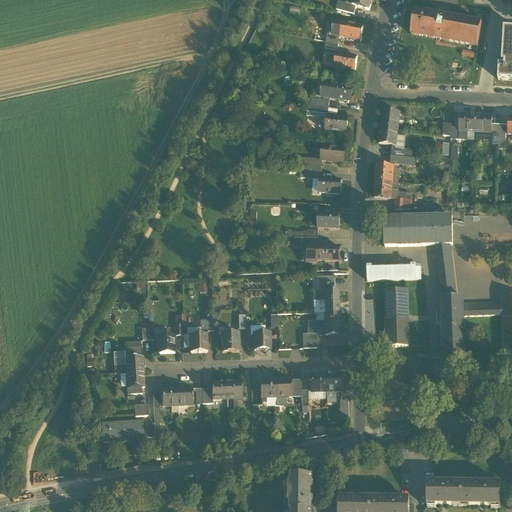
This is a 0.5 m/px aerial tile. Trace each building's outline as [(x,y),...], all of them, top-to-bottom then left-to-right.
[(352,8),(352,6),(353,0),(347,0),(346,4),(338,2),(336,10),(344,12),(346,6),(352,8)] [(371,2),(364,0),(353,0),(352,6),(356,7),(369,11),(371,2)] [(344,12),(354,15),(356,7),(352,6),(352,8),(346,6),(344,12)] [(411,35),(477,47),(482,24),(415,11),(411,35)] [(340,38),(340,37),(339,37),(342,24),(342,23),(332,21),(329,36),(340,38)] [(363,28),(342,24),(339,37),(340,37),(360,41),(363,28)] [(511,29),(504,29),(502,63),(504,63),(504,66),(499,66),(498,80),(511,81),(511,29)] [(336,51),(337,45),(326,43),(325,49),(336,51)] [(324,67),(334,68),(336,55),(327,53),(324,67)] [(336,55),(334,68),(355,72),(357,58),(336,55)] [(316,97),(322,98),(324,85),(330,86),(330,83),(318,81),(316,97)] [(331,86),(330,86),(324,85),(322,98),(330,99),(351,103),(353,89),(331,86)] [(312,100),(311,106),(328,108),(329,102),(312,100)] [(327,117),(328,108),(311,106),(308,105),(307,115),(327,117)] [(383,112),(381,128),(398,131),(400,114),(383,112)] [(461,132),(475,133),(476,116),(460,115),(459,129),(459,132),(461,132)] [(492,117),(476,116),(475,133),(491,134),(491,125),(492,117)] [(325,131),(347,133),(348,120),(327,117),(325,131)] [(444,125),(443,137),(451,138),(451,129),(452,125),(444,125)] [(492,145),(498,145),(499,125),(491,125),(491,134),(493,134),(492,145)] [(499,125),(498,145),(505,145),(505,135),(508,135),(508,126),(499,125)] [(397,135),(398,131),(381,128),(379,144),(396,147),(397,135)] [(451,143),(460,144),(460,140),(461,132),(459,132),(459,129),(451,129),(451,138),(451,143)] [(461,132),(460,140),(475,141),(475,133),(461,132)] [(396,147),(395,149),(404,150),(405,136),(397,135),(396,147)] [(322,162),(343,164),(345,151),(323,148),(322,162)] [(392,149),(392,157),(406,158),(406,150),(404,150),(395,149),(392,149)] [(416,160),(406,158),(392,157),(390,165),(395,166),(415,168),(416,160)] [(306,160),(305,171),(321,173),(322,162),(306,160)] [(377,167),(375,183),(392,184),(393,168),(390,168),(377,167)] [(320,180),(321,173),(305,171),(304,179),(320,180)] [(319,193),(341,195),(341,181),(320,180),(319,193)] [(391,200),(392,184),(375,183),(374,199),(391,200)] [(395,200),(395,211),(412,210),(412,200),(395,200)] [(317,228),(318,215),(309,215),(309,228),(317,228)] [(317,228),(339,229),(340,215),(318,215),(317,228)] [(385,220),(385,247),(436,246),(444,246),(450,246),(452,245),(452,218),(385,220)] [(293,248),(307,248),(307,247),(318,247),(318,239),(299,238),(293,238),(293,248)] [(254,244),(249,251),(255,256),(260,248),(254,244)] [(457,299),(450,299),(444,246),(436,246),(443,300),(442,300),(444,371),(465,370),(463,317),(503,316),(504,362),(511,361),(511,297),(502,298),(503,303),(503,309),(463,310),(463,304),(463,299),(457,299)] [(450,246),(444,246),(450,299),(457,299),(450,246)] [(307,263),(317,263),(317,262),(339,262),(339,247),(318,247),(307,247),(307,248),(307,263)] [(421,268),(367,270),(367,281),(421,280),(421,268)] [(318,278),(318,293),(325,292),(334,292),(333,278),(318,278)] [(385,291),(387,348),(409,347),(407,291),(385,291)] [(325,292),(318,293),(313,293),(313,302),(325,302),(325,292)] [(325,302),(325,314),(326,335),(326,336),(339,336),(339,314),(338,292),(334,292),(325,292),(325,302)] [(325,302),(313,302),(314,314),(316,314),(325,314),(325,302)] [(317,335),(326,335),(325,314),(316,314),(316,324),(309,324),(309,335),(317,335)] [(254,334),(265,334),(265,327),(250,327),(250,337),(254,337),(254,334)] [(222,337),(222,335),(233,335),(233,329),(218,329),(218,337),(222,337)] [(254,337),(254,351),(271,351),(270,333),(265,334),(254,334),(254,337)] [(222,337),(223,352),(239,352),(238,334),(233,335),(222,335),(222,337)] [(303,335),(303,349),(317,349),(317,336),(317,335),(309,335),(303,335)] [(191,349),(191,353),(207,353),(207,336),(201,336),(190,336),(191,349)] [(158,337),(158,355),(175,354),(174,337),(158,337)] [(125,353),(125,359),(142,358),(142,349),(125,349),(125,353)] [(125,359),(125,353),(113,354),(114,367),(125,367),(125,359)] [(125,367),(126,374),(143,373),(142,358),(125,359),(125,367)] [(94,367),(94,359),(86,360),(86,368),(94,367)] [(125,367),(114,367),(114,375),(120,375),(126,374),(125,367)] [(144,388),(143,373),(126,374),(127,388),(127,389),(142,388),(144,388)] [(340,375),(326,376),(326,393),(335,392),(341,392),(340,375)] [(311,393),(326,393),(326,376),(310,376),(311,391),(311,393)] [(266,399),(276,398),(276,381),(261,382),(262,399),(266,399)] [(276,381),(276,398),(283,398),(286,398),(292,398),(291,381),(276,381)] [(292,398),(301,398),(301,392),(301,381),(291,381),(292,398)] [(211,384),(211,390),(212,401),(227,400),(226,383),(211,384)] [(241,383),(226,383),(227,400),(233,400),(242,400),(242,399),(241,383)] [(171,407),(178,407),(177,390),(162,390),(163,407),(171,407)] [(192,390),(177,390),(178,407),(184,407),(193,407),(192,390)] [(211,390),(202,390),(202,405),(213,405),(212,401),(211,390)] [(311,391),(308,391),(308,401),(326,401),(326,393),(311,393),(311,391)] [(335,392),(326,393),(326,401),(326,405),(336,405),(335,392)] [(276,398),(266,399),(266,408),(277,407),(276,398)] [(242,400),(233,400),(234,413),(245,413),(246,413),(245,407),(245,399),(242,399),(242,400)] [(348,402),(341,402),(342,420),(349,420),(348,402)] [(135,406),(135,418),(148,417),(147,406),(135,406)] [(102,426),(103,443),(127,442),(127,440),(143,439),(143,423),(102,426)] [(154,424),(147,425),(147,439),(155,439),(154,426),(154,424)] [(289,504),(287,504),(287,511),(308,511),(309,505),(310,505),(310,500),(308,500),(308,491),(310,491),(311,486),(310,486),(310,478),(288,477),(288,486),(289,486),(289,492),(288,492),(287,498),(289,498),(289,504)] [(427,505),(500,507),(500,486),(427,484),(427,505)] [(336,511),(408,511),(409,501),(336,500),(336,511)]
